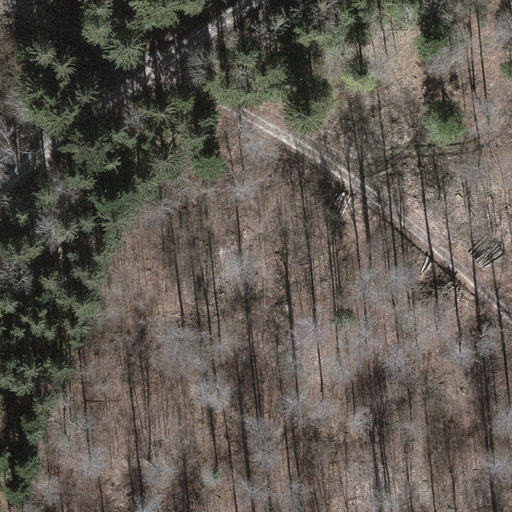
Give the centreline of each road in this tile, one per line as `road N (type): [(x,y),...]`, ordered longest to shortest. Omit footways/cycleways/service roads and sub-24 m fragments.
road 1 (track): [(0,1),(207,88),(387,198),(511,311)]
road 2 (track): [(258,0),(150,64),(0,191)]
